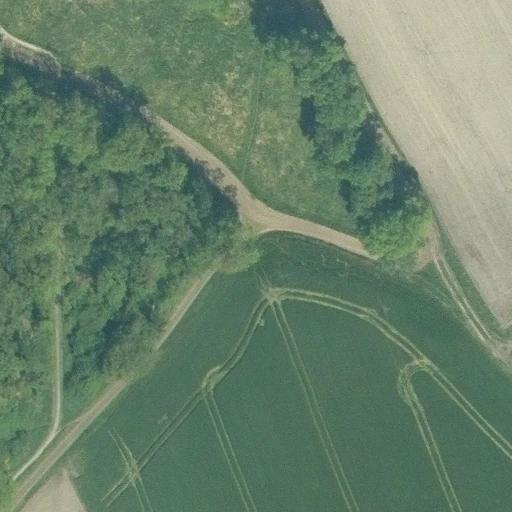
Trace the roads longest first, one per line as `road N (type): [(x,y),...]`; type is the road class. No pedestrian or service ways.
road 1 (track): [(256,218),(210,168),(113,95),(0,40)]
road 2 (track): [(303,0),(429,244)]
road 3 (track): [(88,418),(256,218)]
road 4 (track): [(256,218),(296,222),(400,258),(429,244)]
road 5 (track): [(511,361),(466,311),(429,244)]
road 6 (track): [(7,511),(88,418)]
